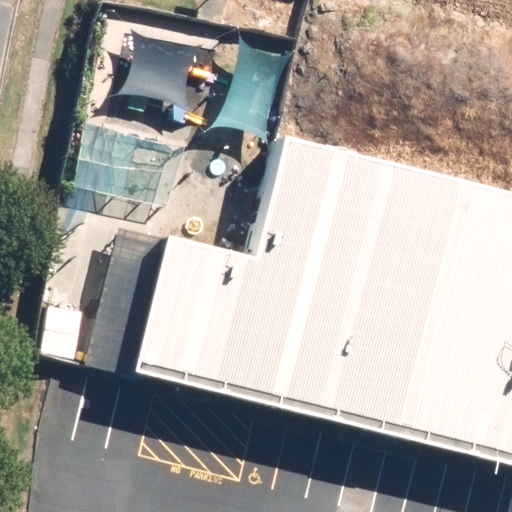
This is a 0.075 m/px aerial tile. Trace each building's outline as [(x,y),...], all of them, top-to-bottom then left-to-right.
[(227,0),(195,0),(190,26),(221,33),(227,0)] [(511,0),(461,0),(460,8),(511,22),(511,0)] [(74,126),(57,185),(159,215),(176,155),(74,126)] [(511,467),(511,201),(262,140),(231,263),(157,245),(125,372),(511,467)] [(141,249),(100,240),(69,370),(109,380),(141,249)]
